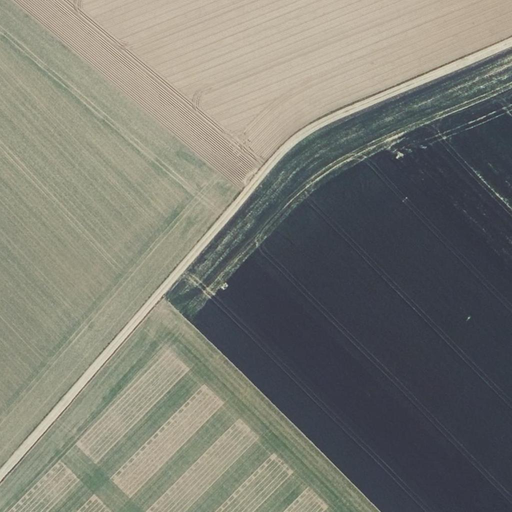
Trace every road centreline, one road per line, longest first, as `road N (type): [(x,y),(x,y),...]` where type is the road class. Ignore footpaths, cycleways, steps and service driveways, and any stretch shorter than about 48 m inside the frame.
road 1 (track): [(153,302),(291,133),(511,38)]
road 2 (track): [(153,302),(0,476)]
